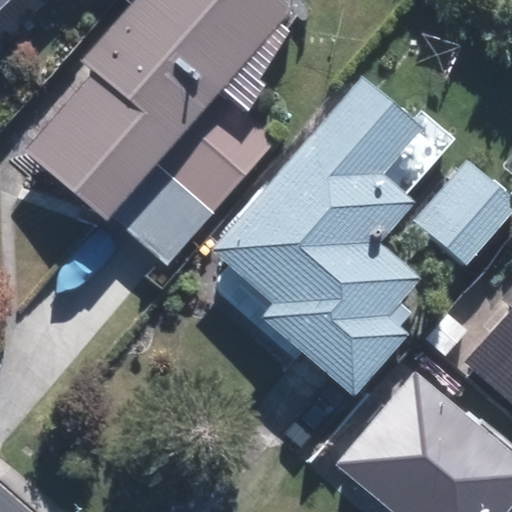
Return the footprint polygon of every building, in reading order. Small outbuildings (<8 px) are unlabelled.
[(0,0),(0,12),(12,0),(0,0)] [(84,230),(204,100),(227,122),(255,92),(247,86),(313,15),(296,0),(127,0),(66,67),(75,75),(2,154),(84,230)] [(391,205),(431,160),(344,82),(188,257),(249,312),(239,324),(331,405),(402,326),(380,307),(398,286),(360,252),(397,210),(391,205)] [(156,270),(251,163),(268,143),(246,124),(229,144),(208,126),(113,232),(156,270)] [(506,212),(455,165),(400,224),(450,271),(506,212)] [(511,279),(435,363),(511,434),(511,279)] [(511,457),(446,400),(434,414),(396,380),(316,472),(361,511),(495,511),(511,493),(511,457)]
